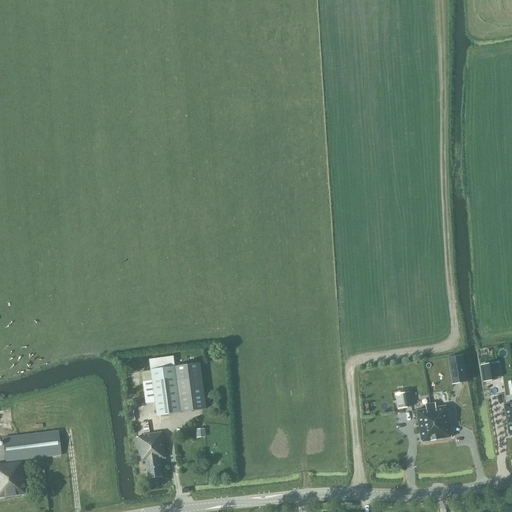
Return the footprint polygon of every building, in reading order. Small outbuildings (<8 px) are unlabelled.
[(151,364),(151,370),(156,402),(158,415),(181,412),(206,408),(200,363),(175,366),(174,356),(150,359),(151,364)] [(456,371),(465,370),(463,356),(453,358),(456,371)] [(501,377),(498,362),(484,365),(487,381),(496,380),(496,378),(501,377)] [(147,401),(147,390),(139,390),(139,400),(147,401)] [(409,396),(409,392),(400,394),(403,408),(409,407),(411,407),(409,396)] [(421,442),(421,443),(422,443),(422,442),(424,442),(450,438),(451,438),(451,437),(446,406),(436,408),(435,403),(425,405),(426,409),(416,411),(417,416),(421,442)] [(13,406),(2,407),(2,417),(14,416),(13,406)] [(204,429),(195,430),(196,438),(204,437),(204,429)] [(23,459),(62,455),(59,431),(3,437),(6,464),(0,465),(0,466),(0,498),(27,495),(23,459)] [(166,458),(162,432),(145,434),(145,435),(138,436),(141,461),(147,460),(149,478),(162,476),(160,458),(166,458)]
